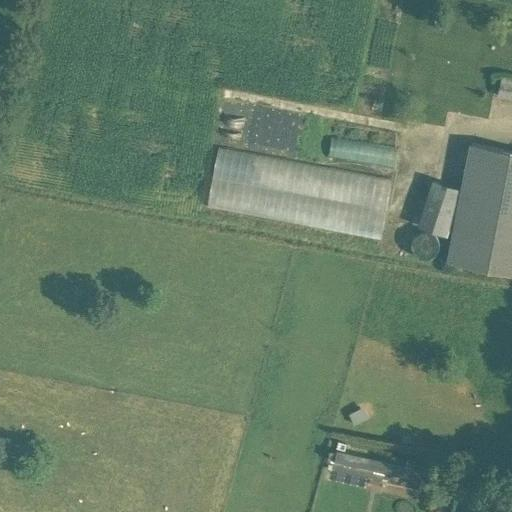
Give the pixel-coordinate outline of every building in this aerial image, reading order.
[(53,5),(45,53),(146,70),(149,53),(111,46),(112,36),(110,36),(113,15),(53,5)] [(511,98),(511,75),(503,74),(498,95),(511,98)] [(356,111),(375,112),(376,103),(357,102),(356,111)] [(332,158),(397,166),(400,145),(335,137),(332,158)] [(511,150),(470,142),(461,187),(433,178),(418,226),(447,234),(458,203),(448,260),(511,272),(511,150)] [(219,146),(208,207),(385,237),(389,210),(390,210),(396,177),(219,146)] [(419,489),(424,469),(337,450),(333,470),(419,489)]
